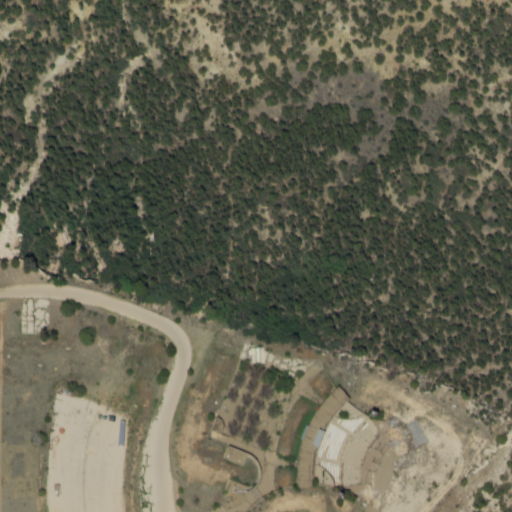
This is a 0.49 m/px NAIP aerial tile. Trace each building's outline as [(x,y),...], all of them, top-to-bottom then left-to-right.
[(250,348),(251,358),(265,357),(265,347),(250,348)] [(350,399),(347,402),(339,409),(332,418),(326,426),(320,437),(317,447),(316,457),(315,467),(315,478),(316,485),(316,490),(299,491),(298,485),(298,478),(297,466),(298,455),(300,443),(304,430),(310,417),(317,407),(327,397),(335,389),(338,386),(350,399)] [(347,402),(355,408),(363,415),(378,434),(373,439),(371,442),(367,448),(365,451),(363,458),(361,464),(359,469),(359,475),(358,482),(358,486),(334,488),(328,487),(322,486),(316,485),(315,478),(315,467),(316,457),(317,447),(320,437),(326,426),(332,418),(339,409),(347,402)] [(375,410),(372,416),(378,419),(381,414),(375,410)] [(226,425),(217,416),(212,429),(222,434),(226,425)] [(228,446),(222,460),(242,467),(247,453),(228,446)] [(228,478),(224,489),(232,492),(234,485),(245,489),(247,485),(228,478)] [(342,492),(339,498),(345,501),(348,495),(342,492)]
